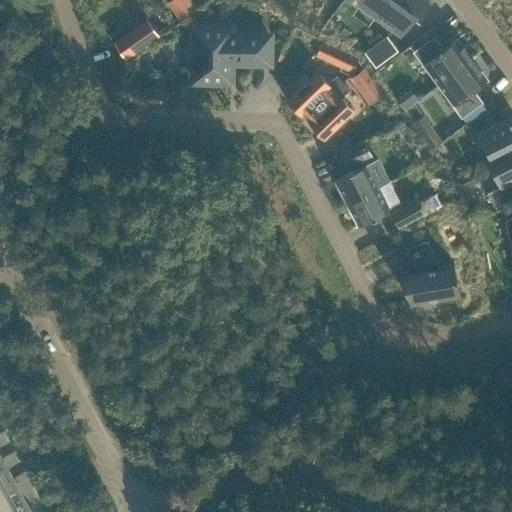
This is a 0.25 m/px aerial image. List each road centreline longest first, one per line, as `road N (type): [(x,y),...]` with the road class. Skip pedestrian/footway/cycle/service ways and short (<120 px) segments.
road 1 (residential): [(63,0),(101,108),(115,120),(265,123),(283,132),(393,337),(407,342),(511,325)]
road 2 (unclassified): [(134,511),(0,259)]
road 3 (unclassified): [(390,511),(343,484),(276,469),(247,472),(161,511)]
